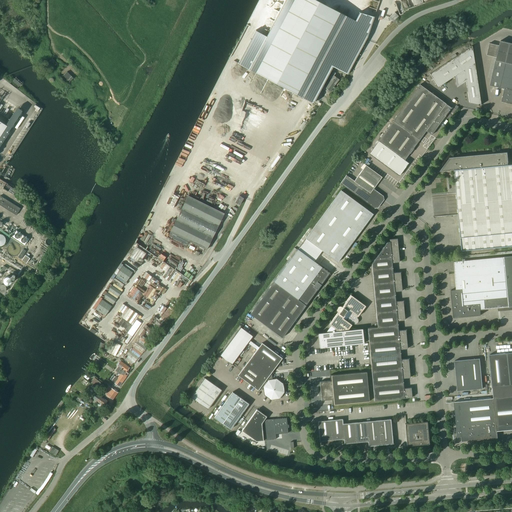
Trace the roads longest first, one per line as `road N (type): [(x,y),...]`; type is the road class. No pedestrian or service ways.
road 1 (unclassified): [(130,404),(161,345),(378,50),(409,20),(461,0)]
road 2 (unclassified): [(300,407),(296,342),(392,211)]
road 3 (secondary): [(339,495),(271,487),(152,441)]
road 4 (secondary): [(151,449),(274,495),(335,505)]
road 5 (unclassified): [(445,457),(314,454),(300,407)]
road 6 (unclassified): [(392,211),(457,123),(511,128)]
road 7 (unclassified): [(32,511),(65,457),(130,404)]
road 8 (unclassified): [(434,339),(424,238),(392,211)]
